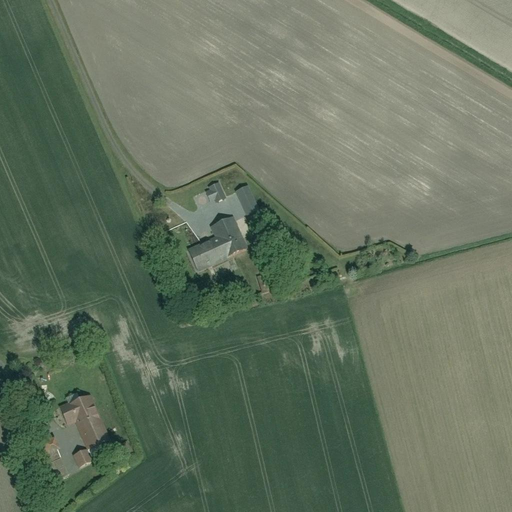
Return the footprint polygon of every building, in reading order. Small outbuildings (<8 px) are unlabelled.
[(216,183),(186,194),(194,214),(223,203),(216,183)] [(251,190),(239,195),(246,215),(259,210),(251,190)] [(231,219),(209,227),(214,242),(188,251),(194,269),(243,252),(231,219)] [(294,246),(298,236),(277,229),(274,238),(294,246)] [(276,274),(257,280),(262,295),(281,289),(276,274)] [(114,444),(93,399),(62,414),(71,431),(78,428),(90,455),(114,444)] [(63,460),(47,429),(34,435),(50,467),(63,460)] [(85,453),(76,458),(81,469),(90,465),(85,453)] [(76,479),(69,463),(59,467),(66,484),(76,479)]
